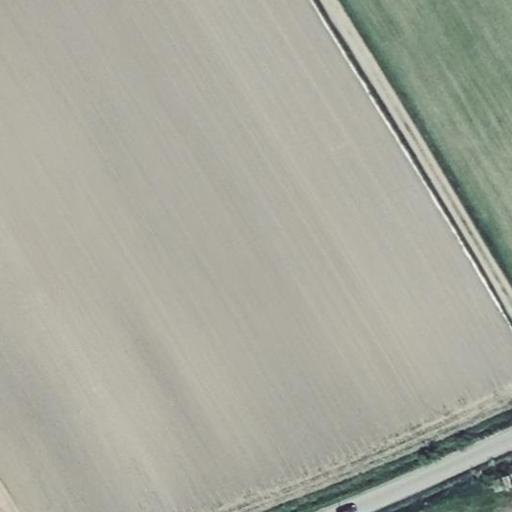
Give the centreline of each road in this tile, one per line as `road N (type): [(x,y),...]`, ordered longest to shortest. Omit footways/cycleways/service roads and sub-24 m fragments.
road 1 (track): [(331,0),(511,303)]
road 2 (unclassified): [(511,440),(348,511)]
